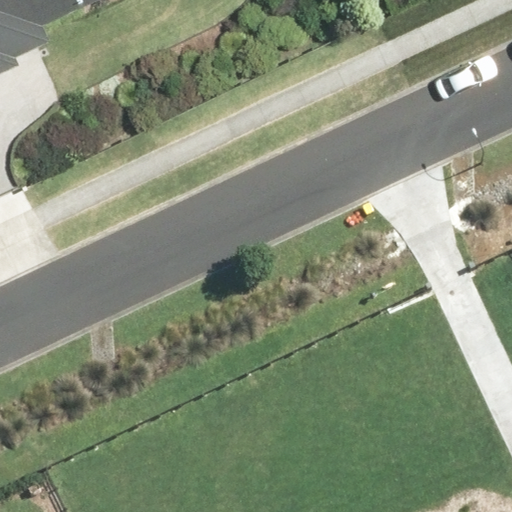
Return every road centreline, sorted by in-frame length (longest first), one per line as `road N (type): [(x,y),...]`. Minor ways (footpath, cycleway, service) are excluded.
road 1 (residential): [(0,305),(511,60)]
road 2 (unknown): [(356,134),(511,446)]
